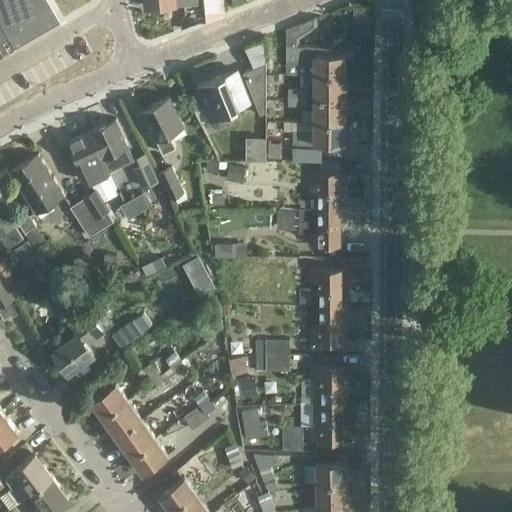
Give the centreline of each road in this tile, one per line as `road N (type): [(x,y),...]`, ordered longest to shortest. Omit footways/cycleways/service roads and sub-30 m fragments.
road 1 (residential): [(391,511),(388,0)]
road 2 (residential): [(121,511),(0,349)]
road 3 (residential): [(130,66),(301,0)]
road 4 (residential): [(0,124),(130,66)]
